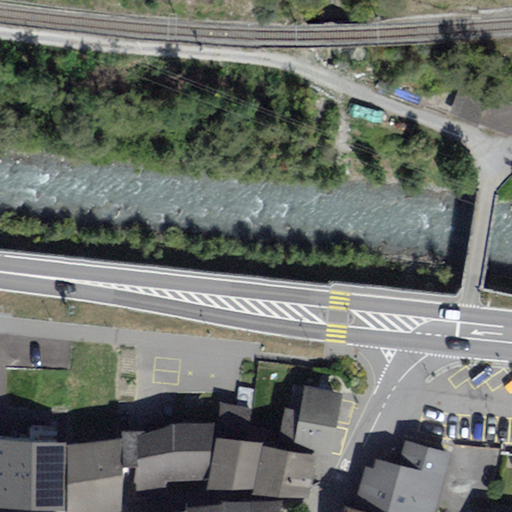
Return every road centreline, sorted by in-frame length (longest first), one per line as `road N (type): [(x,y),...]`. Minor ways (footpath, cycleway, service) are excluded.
road 1 (track): [(488,178),(463,131),(265,60),(0,36)]
road 2 (primary): [(456,329),(0,272)]
road 3 (residential): [(456,329),(388,396),(333,503)]
road 4 (residential): [(333,503),(206,500),(131,511)]
road 5 (unclassified): [(511,159),(488,178),(456,329)]
